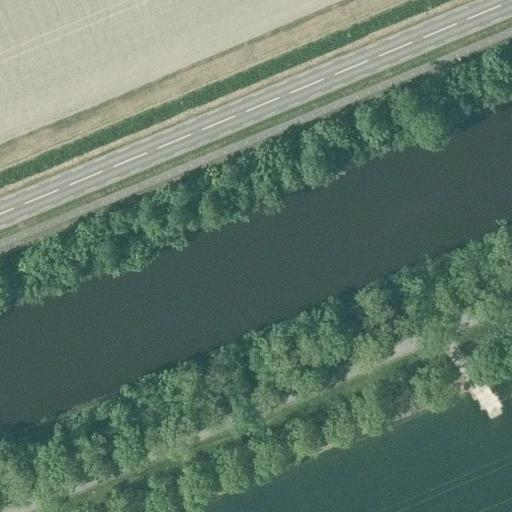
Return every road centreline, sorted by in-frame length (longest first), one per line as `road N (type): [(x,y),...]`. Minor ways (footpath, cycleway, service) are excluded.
road 1 (primary): [(511,0),(0,214)]
road 2 (unclassified): [(1,511),(511,295)]
